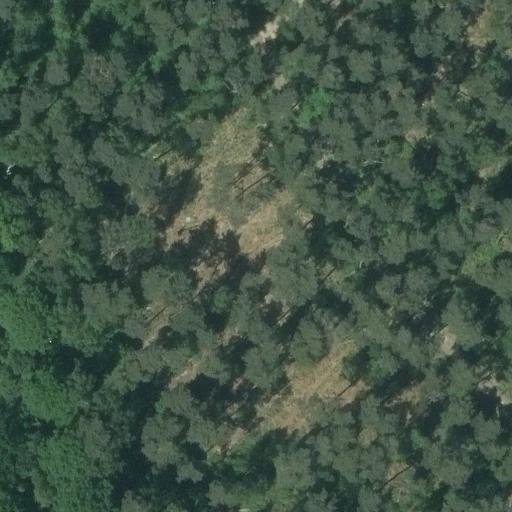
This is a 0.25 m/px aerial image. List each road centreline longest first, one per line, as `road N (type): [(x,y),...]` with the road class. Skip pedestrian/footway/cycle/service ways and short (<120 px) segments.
road 1 (track): [(226,0),(374,277),(511,420)]
road 2 (track): [(299,0),(125,167),(0,270)]
